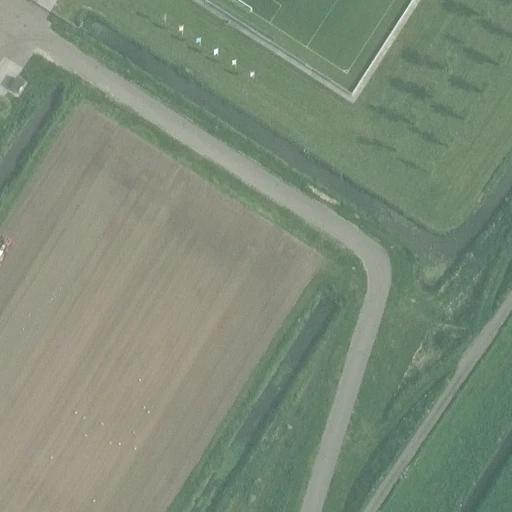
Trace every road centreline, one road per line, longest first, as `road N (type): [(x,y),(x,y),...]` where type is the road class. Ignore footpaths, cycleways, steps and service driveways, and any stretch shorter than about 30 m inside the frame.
road 1 (unclassified): [(310,511),(374,303),(371,258),(357,236),(0,11)]
road 2 (unclassified): [(369,511),(511,300)]
